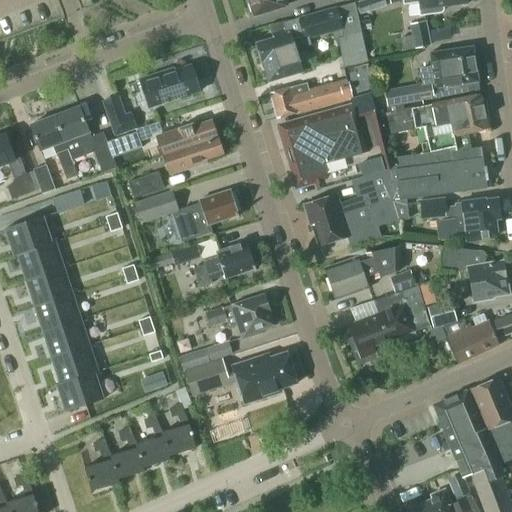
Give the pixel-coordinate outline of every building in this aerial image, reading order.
[(249,0),(254,15),(287,5),(285,0),(249,0)] [(360,15),(373,11),(369,0),(365,0),(356,3),(360,15)] [(389,0),(390,2),(397,0),(417,0),(418,4),(412,4),(409,7),(409,16),(420,15),(441,12),(443,10),(443,6),(467,3),(466,0),(389,0)] [(338,38),(343,64),(366,56),(355,2),(336,8),(336,7),(283,22),(285,29),(272,33),(273,38),(255,43),(261,64),(262,64),(268,82),(302,72),(295,49),(311,45),(309,38),(340,29),(343,37),(338,38)] [(401,37),(403,50),(431,45),(426,20),(409,23),(411,35),(401,37)] [(376,108),(403,104),(455,94),(455,93),(478,90),(472,46),(429,53),(431,65),(420,67),(423,84),(374,92),(375,94),(373,94),(376,108)] [(345,99),(345,100),(371,93),(373,92),(367,63),(368,63),(366,56),(343,64),(347,79),(309,90),(307,83),(270,93),(276,118),(345,99)] [(192,94),(201,91),(197,80),(198,76),(196,70),(193,68),(192,65),(176,70),(176,68),(141,79),(150,108),(179,98),(183,101),(191,98),(192,94)] [(383,136),(371,93),(345,100),(346,103),(330,107),(332,113),(280,127),(297,186),(314,181),(316,188),(351,178),(352,181),(389,170),(390,170),(383,136)] [(448,138),(488,129),(480,94),(476,95),(476,94),(447,101),(404,110),(403,104),(376,108),(377,115),(379,115),(384,135),(423,126),(426,141),(421,142),(423,153),(449,148),(448,138)] [(116,96),(103,101),(115,135),(137,128),(131,113),(123,116),(116,96)] [(79,106),(54,116),(71,159),(92,150),(101,172),(114,166),(101,132),(89,136),(88,133),(89,131),(79,106)] [(74,165),(71,159),(54,116),(30,125),(40,150),(53,146),(62,170),(74,165)] [(157,136),(164,156),(218,138),(212,120),(191,127),(188,125),(157,136)] [(136,130),(114,138),(118,151),(141,143),(136,130)] [(0,164),(8,162),(16,182),(7,186),(12,199),(41,188),(34,170),(25,173),(18,157),(15,159),(5,135),(0,136),(0,164)] [(223,153),(218,138),(164,156),(170,174),(199,164),(202,160),(223,153)] [(450,152),(449,148),(423,153),(423,154),(419,154),(389,158),(395,200),(437,195),(476,190),(476,194),(486,192),(480,148),(450,152)] [(46,163),(33,169),(34,170),(41,188),(42,193),(55,188),(46,163)] [(392,201),(395,200),(389,170),(352,181),(357,198),(339,204),(336,194),(303,204),(317,247),(348,237),(351,247),(380,237),(377,227),(398,220),(392,201)] [(159,172),(129,182),(135,198),(164,187),(159,172)] [(115,184),(102,189),(104,196),(117,192),(115,184)] [(200,202),(188,206),(180,209),(181,212),(174,215),(182,241),(212,232),(210,223),(239,214),(237,210),(240,209),(237,198),(233,199),(230,189),(199,199),(200,202)] [(134,202),(141,223),(179,210),(172,190),(134,202)] [(466,237),(467,241),(470,241),(470,242),(480,244),(482,240),(494,239),(498,233),(496,219),(499,219),(496,199),(486,200),(485,199),(462,202),(462,203),(454,204),(448,205),(446,197),(420,201),(422,214),(422,218),(437,215),(440,237),(458,234),(459,238),(463,237),(466,237)] [(47,216),(9,229),(18,255),(21,254),(56,242),(47,216)] [(133,237),(119,241),(122,249),(135,244),(133,237)] [(56,242),(21,254),(30,280),(68,267),(60,241),(56,242)] [(254,263),(258,262),(254,251),(250,252),(248,243),(241,245),(240,243),(213,251),(214,256),(204,259),(210,278),(225,273),(226,278),(256,268),(254,263)] [(135,244),(122,249),(125,256),(138,252),(135,244)] [(196,245),(149,260),(151,270),(175,262),(176,266),(201,258),(196,245)] [(374,279),(400,270),(399,247),(363,255),(325,268),(336,300),(368,288),(364,277),(372,274),(374,279)] [(493,299),(493,297),(492,296),(509,293),(505,274),(506,272),(505,268),(503,265),(502,261),(486,264),(481,250),(442,247),(440,267),(460,269),(463,288),(470,286),(473,302),(493,299)] [(68,267),(30,280),(39,306),(77,293),(68,267)] [(410,270),(390,277),(395,292),(416,285),(410,270)] [(376,304),(379,314),(348,326),(357,351),(359,351),(361,358),(375,353),(373,347),(415,331),(414,328),(429,322),(432,321),(434,328),(458,321),(450,297),(435,302),(429,282),(415,286),(399,292),(400,295),(376,304)] [(150,288),(137,293),(140,300),(153,296),(150,288)] [(77,293),(39,306),(48,331),(86,319),(77,293)] [(265,293),(231,304),(206,312),(210,327),(228,321),(230,328),(238,325),(242,338),(257,334),(259,330),(275,325),(265,293)] [(153,296),(140,300),(142,308),(155,303),(153,296)] [(488,320),(472,327),(477,336),(472,339),(479,353),(497,345),(495,339),(511,332),(511,314),(489,323),(488,320)] [(86,319),(48,331),(56,357),(94,344),(86,319)] [(463,322),(440,328),(457,364),(479,353),(472,339),(477,336),(472,327),(471,328),(470,323),(464,325),(463,322)] [(168,340),(154,344),(157,352),(170,347),(168,340)] [(233,354),(228,341),(180,357),(184,371),(233,354)] [(94,344),(56,357),(65,383),(100,371),(103,370),(94,344)] [(170,347),(157,352),(160,359),(173,355),(170,347)] [(245,403),(278,392),(280,388),(297,382),(287,352),(270,358),(264,354),(255,357),(252,363),(227,371),(223,358),(184,371),(193,396),(238,381),(245,403)] [(65,383),(62,384),(71,411),(109,398),(100,371),(65,383)] [(511,409),(499,377),(470,389),(487,427),(486,428),(500,465),(511,459),(511,409)] [(176,390),(183,408),(193,404),(185,386),(176,390)] [(466,391),(433,405),(445,434),(454,457),(462,476),(463,480),(471,477),(484,511),(511,511),(511,505),(502,478),(505,477),(500,465),(486,428),(483,430),(477,416),(466,391)] [(181,425),(162,430),(168,454),(195,448),(188,426),(190,425),(180,403),(169,408),(172,415),(178,413),(181,425)] [(156,438),(138,441),(144,466),(169,460),(168,454),(162,430),(155,414),(144,419),(145,427),(153,426),(156,438)] [(116,477),(144,471),(143,466),(144,466),(138,441),(137,442),(129,425),(118,431),(121,439),(127,437),(130,449),(111,454),(116,477)] [(118,482),(116,477),(111,454),(104,437),(93,442),(95,450),(101,449),(104,461),(85,466),(90,490),(118,482)] [(25,497),(6,502),(8,511),(36,511),(32,495),(34,495),(25,473),(13,479),(16,486),(21,484),(25,497)] [(432,499),(412,507),(413,511),(463,511),(475,507),(470,497),(463,480),(462,476),(451,480),(458,498),(459,497),(460,501),(451,504),(445,489),(430,495),(432,499)] [(0,511),(8,511),(6,502),(0,488),(0,511)]
